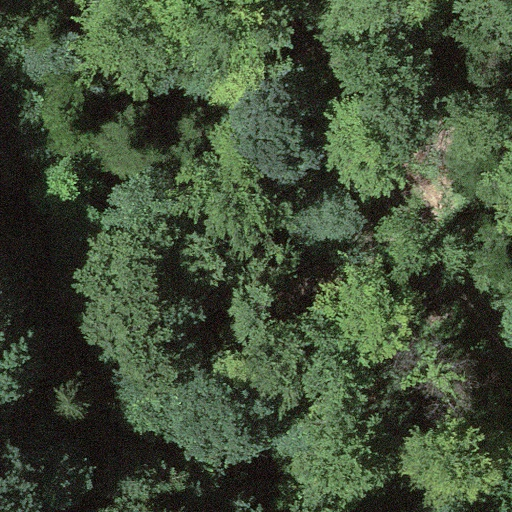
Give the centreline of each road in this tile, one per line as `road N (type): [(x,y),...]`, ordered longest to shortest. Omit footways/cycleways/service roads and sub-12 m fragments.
road 1 (track): [(0,103),(184,417),(268,511)]
road 2 (track): [(303,0),(511,325)]
